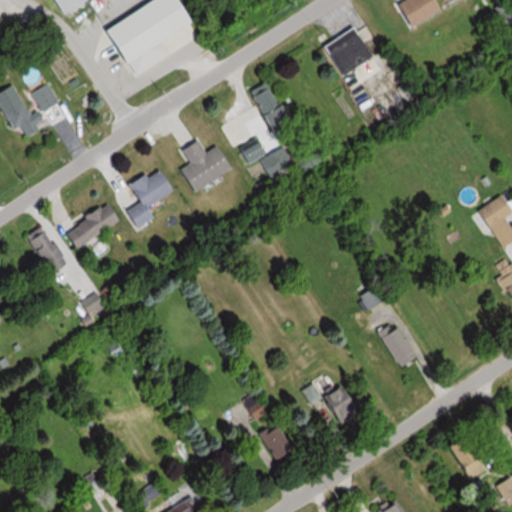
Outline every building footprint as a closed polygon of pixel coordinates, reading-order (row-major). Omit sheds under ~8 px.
[(48,0),(56,12),(76,0),(48,0)] [(143,0),(98,28),(127,76),(164,54),(154,39),(182,22),(168,0),(143,0)] [(440,0),(442,3),(447,0),(394,0),(391,2),(403,26),(435,10),(429,0),(440,0)] [(337,75),(368,57),(350,26),(319,44),(337,75)] [(38,110),(55,101),(44,82),(27,92),(38,110)] [(35,110),(25,115),(11,83),(0,88),(0,112),(8,130),(17,126),(20,133),(41,124),(35,110)] [(226,169),(212,145),(200,152),(192,140),(176,148),(185,163),(176,168),(188,190),(226,169)] [(169,192),(155,167),(125,183),(135,203),(122,210),(134,231),(152,222),(143,206),(169,192)] [(475,208),(498,247),(511,238),(511,230),(502,215),(508,211),(497,195),(475,208)] [(115,223),(105,204),(60,227),(69,246),(115,223)] [(62,264),(42,225),(23,234),(42,273),(62,264)] [(498,274),(491,278),(504,301),(511,296),(511,268),(505,257),(492,265),(498,274)] [(86,316),(102,305),(93,291),(77,302),(86,316)] [(397,365),(413,353),(387,320),(371,333),(397,365)] [(337,382),(316,394),(309,383),(298,389),(307,404),(317,398),(331,423),(354,411),(337,382)] [(267,410),(255,388),(238,398),(250,419),(267,410)] [(288,453),(275,424),(258,431),(270,461),(288,453)] [(479,471),(455,433),(439,443),(463,481),(479,471)] [(158,495),(145,469),(122,480),(135,506),(158,495)] [(492,484),(504,506),(511,501),(511,484),(507,476),(492,484)] [(197,511),(187,494),(155,511),(197,511)] [(369,511),(399,511),(389,497),(369,511)]
